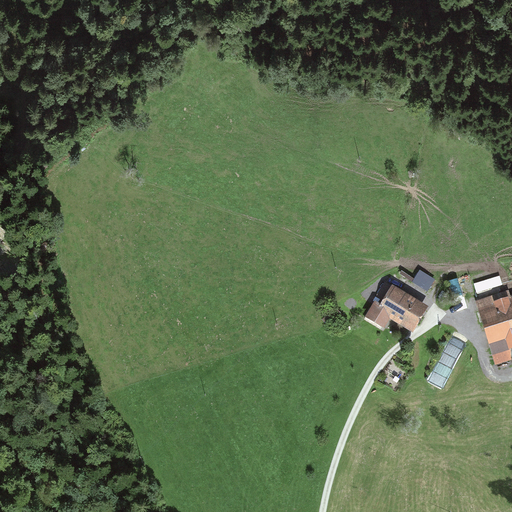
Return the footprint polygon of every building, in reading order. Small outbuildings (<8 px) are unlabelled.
[(413,285),(430,293),(437,280),(419,271),(413,285)] [(478,295),(503,287),(500,278),(475,286),(478,295)] [(426,307),(392,286),(380,306),(373,302),(365,317),(382,327),(387,318),(411,332),(426,307)] [(508,286),(473,297),(494,365),(511,358),(510,351),(511,350),(511,290),(511,291),(508,286)] [(407,338),(410,333),(399,326),(395,332),(407,338)]
